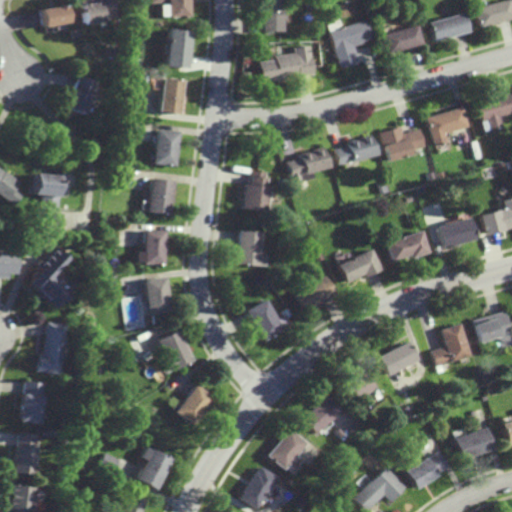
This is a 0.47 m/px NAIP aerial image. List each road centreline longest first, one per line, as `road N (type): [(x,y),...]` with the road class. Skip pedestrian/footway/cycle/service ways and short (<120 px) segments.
road 1 (residential): [(511,269),(404,303),(323,347),(262,397),(186,511)]
road 2 (residential): [(262,397),(222,348),(200,286),(226,0)]
road 3 (residential): [(511,55),(299,116),(215,117)]
